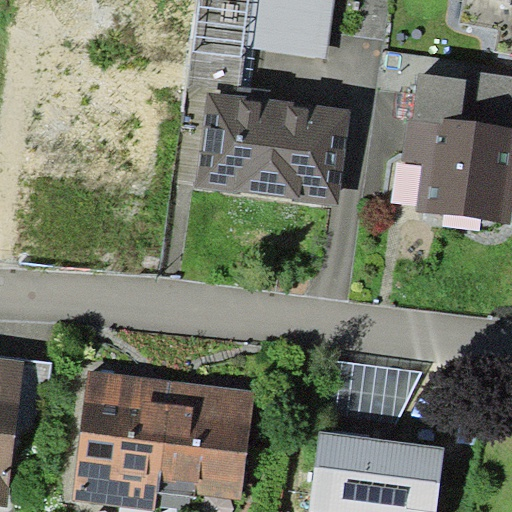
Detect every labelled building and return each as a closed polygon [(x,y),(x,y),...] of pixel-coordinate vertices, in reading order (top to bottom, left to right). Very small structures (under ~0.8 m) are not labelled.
[(195,0),(186,83),(238,90),(244,45),(250,0),(195,0)] [(334,0),(250,0),(244,45),(326,57),(334,0)] [(511,0),(465,0),(461,22),(499,29),(494,52),(511,55),(511,0)] [(511,125),(511,75),(469,71),(468,80),(420,74),(415,119),(444,122),(444,118),(511,125)] [(353,108),(209,88),(196,186),(339,206),(353,108)] [(511,222),(511,125),(444,118),(444,122),(415,119),(409,118),(404,161),(424,163),(418,211),(511,222)] [(24,359),(0,356),(0,504),(8,505),(15,442),(24,359)] [(423,370),(325,358),(320,431),(389,441),(423,370)] [(51,362),(24,359),(15,442),(42,445),(51,362)] [(150,511),(152,511),(156,490),(171,382),(89,371),(71,501),(150,511)] [(254,394),(171,382),(156,490),(239,502),(254,394)] [(389,441),(320,431),(308,511),(435,511),(445,449),(389,441)]
